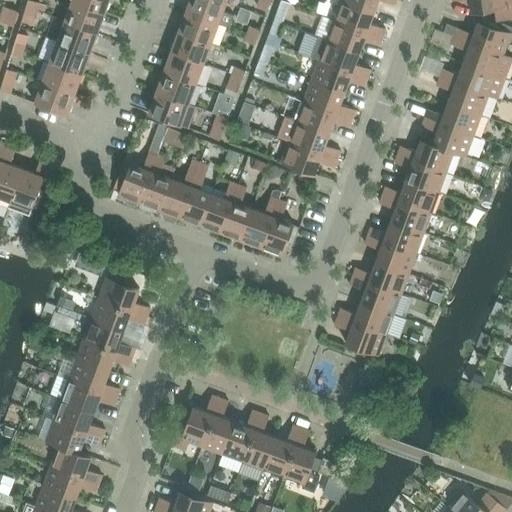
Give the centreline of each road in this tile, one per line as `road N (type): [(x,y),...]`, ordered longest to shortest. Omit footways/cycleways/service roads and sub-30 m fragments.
road 1 (residential): [(318,271),(418,0)]
road 2 (residential): [(122,511),(128,437),(195,256)]
road 3 (residential): [(195,256),(79,208),(76,188),(90,144)]
road 4 (residential): [(90,144),(137,0)]
road 5 (residential): [(511,496),(379,445)]
road 6 (residential): [(318,271),(295,291),(195,256)]
